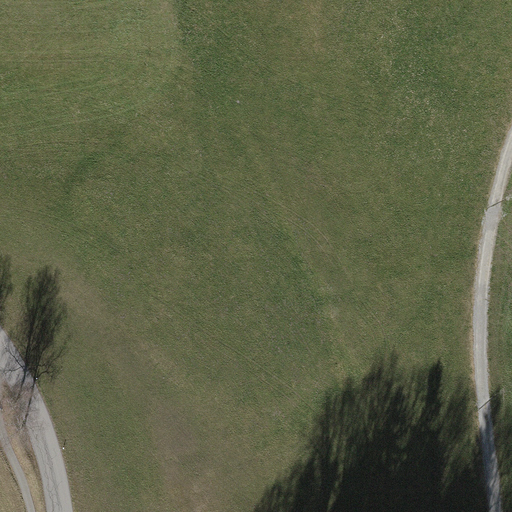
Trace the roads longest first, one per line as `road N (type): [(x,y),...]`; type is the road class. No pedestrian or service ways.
road 1 (track): [(511,170),(486,285),(481,394),(499,511)]
road 2 (unclassified): [(59,511),(36,419),(0,350)]
